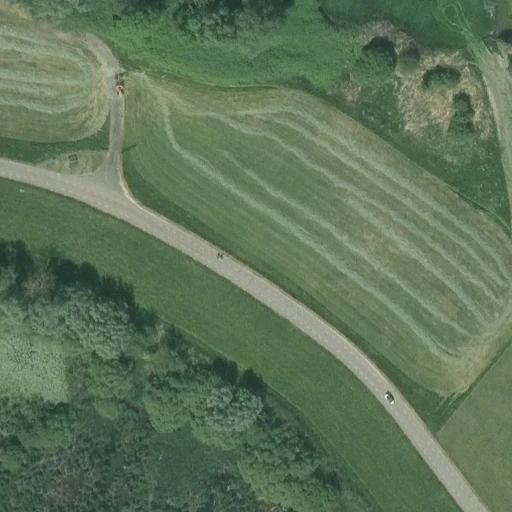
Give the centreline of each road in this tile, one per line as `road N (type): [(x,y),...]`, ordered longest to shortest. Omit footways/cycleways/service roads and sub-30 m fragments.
road 1 (tertiary): [(0,174),(139,214),(314,322),(386,390),(478,511)]
road 2 (track): [(0,253),(58,260),(263,378),(375,511)]
road 3 (track): [(57,32),(88,41),(108,60),(116,154),(107,205)]
